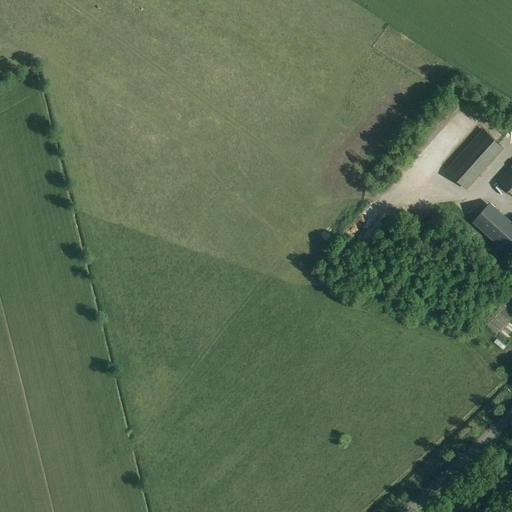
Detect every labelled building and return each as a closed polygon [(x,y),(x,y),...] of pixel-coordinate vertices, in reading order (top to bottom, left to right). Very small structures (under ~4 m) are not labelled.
[(467,189),(504,148),(483,129),(446,170),(467,189)] [(511,192),(511,164),(498,180),(511,192)] [(467,221),(503,256),(511,246),(511,229),(484,203),(467,221)] [(418,218),(424,212),(420,208),(414,214),(418,218)] [(356,213),(346,237),(363,244),(376,213),(369,211),(367,217),(356,213)]
